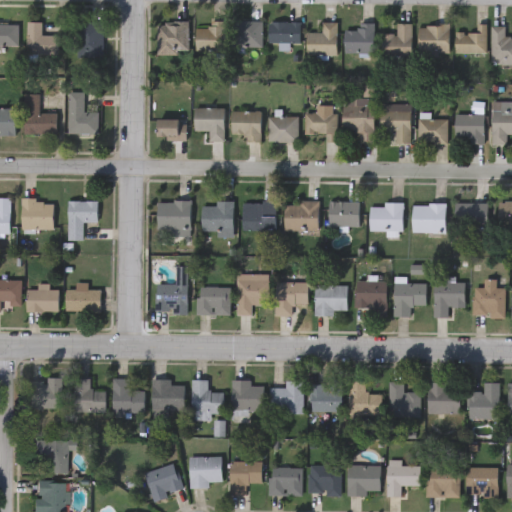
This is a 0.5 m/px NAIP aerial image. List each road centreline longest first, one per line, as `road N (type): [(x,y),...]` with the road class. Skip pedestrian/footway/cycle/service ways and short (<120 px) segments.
road 1 (tertiary): [(0,344),(511,351)]
road 2 (residential): [(0,165),(511,172)]
road 3 (residential): [(132,0),(130,347)]
road 4 (residential): [(6,345),(4,511)]
